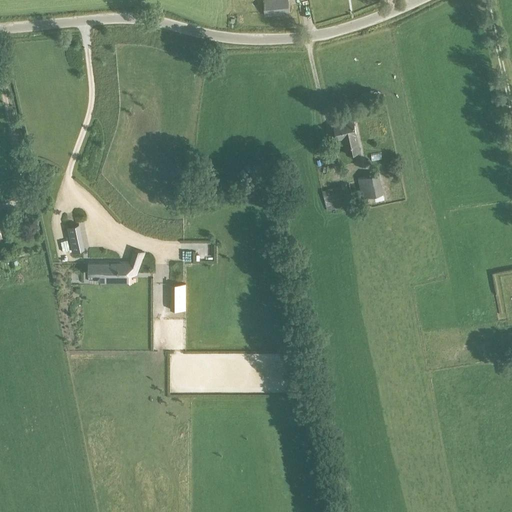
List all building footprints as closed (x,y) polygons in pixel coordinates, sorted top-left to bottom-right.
[(338,140),(344,139),(347,154),(360,151),(356,135),(357,135),(353,120),(334,124),(338,140)] [(384,192),(380,173),(357,178),(361,197),(384,192)] [(327,211),(346,206),(341,186),(323,190),(327,211)] [(79,224),(67,227),(73,252),(79,250),(77,244),(83,243),(79,224)] [(119,265),(119,263),(111,263),(89,263),(89,274),(89,271),(102,271),(102,274),(106,274),(106,282),(129,282),(129,274),(137,274),(141,263),(130,263),(129,263),(129,265),(119,265)] [(171,309),(186,309),(186,284),(173,284),(173,302),(172,302),(171,302),(171,309)]
